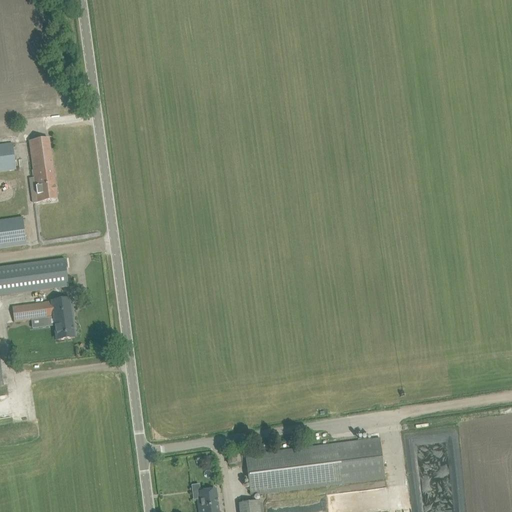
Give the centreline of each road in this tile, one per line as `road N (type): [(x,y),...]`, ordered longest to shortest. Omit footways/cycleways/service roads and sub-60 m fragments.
road 1 (unclassified): [(141,451),(80,0)]
road 2 (unclassified): [(141,451),(404,414)]
